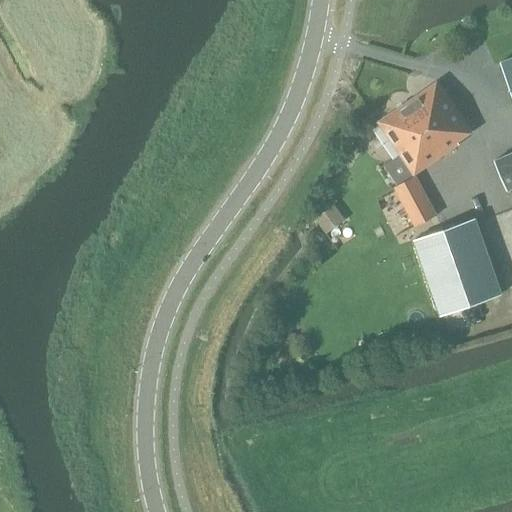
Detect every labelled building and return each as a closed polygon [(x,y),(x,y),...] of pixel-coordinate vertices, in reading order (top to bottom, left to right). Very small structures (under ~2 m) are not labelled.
[(511,58),(501,63),(511,94),(511,58)] [(378,122),(413,174),(439,156),(459,143),(457,141),(472,131),(437,81),(378,122)] [(511,152),(494,160),(507,191),(511,189),(511,152)] [(399,187),(418,223),(436,213),(417,178),(399,187)] [(315,218),(325,231),(333,225),(324,212),(315,218)] [(414,239),(441,315),(501,294),(475,218),(414,239)]
